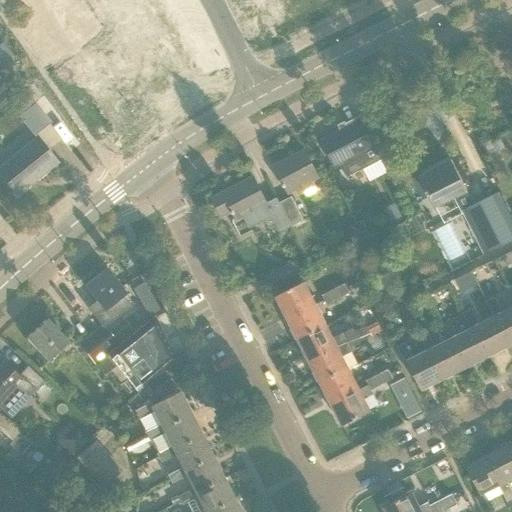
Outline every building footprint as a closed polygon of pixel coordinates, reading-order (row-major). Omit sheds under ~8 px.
[(33,82),(24,88),(36,103),(45,96),(33,82)] [(24,88),(7,102),(19,117),(36,103),(24,88)] [(374,148),(372,148),(358,122),(328,138),(330,143),(324,146),(324,145),(323,145),(335,169),(340,166),(346,178),(380,160),(394,186),(405,180),(388,148),(377,154),(374,148)] [(0,169),(0,177),(15,196),(55,163),(37,140),(0,169)] [(311,181),(317,178),(303,151),(289,158),(290,159),(274,168),(287,194),(295,190),(298,195),(314,187),(311,181)] [(451,161),(421,176),(436,207),(458,197),(465,210),(475,205),(468,189),(471,188),(466,168),(456,173),(451,161)] [(291,228),(279,205),(276,200),(266,205),(252,179),(211,201),(221,219),(230,214),(232,217),(233,216),(237,222),(243,219),(249,231),(265,222),(269,229),(276,225),(280,234),(291,228)] [(475,205),(465,210),(487,254),(511,241),(511,220),(498,193),(475,205)] [(292,198),(279,205),(291,228),(304,221),(292,198)] [(395,205),(384,211),(391,224),(401,218),(395,205)] [(357,224),(345,230),(350,239),(362,232),(357,224)] [(266,277),(271,288),(294,277),(304,272),(297,260),(288,266),(288,265),(266,277)] [(133,304),(131,302),(106,270),(84,288),(95,302),(88,308),(101,325),(89,334),(107,356),(115,366),(114,367),(136,394),(176,362),(154,318),(119,346),(104,327),(133,304)] [(276,297),(287,319),(315,304),(304,282),(276,297)] [(144,284),(134,290),(142,304),(152,297),(144,284)] [(344,284),(333,290),(338,300),(349,294),(344,284)] [(338,300),(333,290),(321,296),(326,306),(338,300)] [(486,302),(494,317),(509,347),(511,345),(511,308),(503,313),(495,298),(486,302)] [(287,319),(298,340),(327,326),(315,304),(287,319)] [(464,314),(471,329),(486,358),(509,347),(494,317),(480,325),(472,309),(464,314)] [(368,327),(366,327),(368,331),(380,325),(378,321),(368,327)] [(442,325),(449,340),(464,369),(486,358),(471,329),(458,336),(450,321),(442,325)] [(25,342),(47,364),(67,345),(46,322),(25,342)] [(368,331),(366,327),(365,324),(355,329),(354,330),(360,342),(371,337),(383,331),(380,325),(368,331)] [(298,340),(310,362),(346,343),(349,348),(350,347),(360,342),(354,330),(352,328),(333,338),(327,326),(298,340)] [(419,336),(427,351),(442,381),(464,369),(449,340),(436,347),(428,332),(419,336)] [(89,334),(78,343),(103,375),(114,367),(115,366),(107,356),(89,334)] [(346,343),(310,362),(321,383),(349,368),(343,357),(352,352),(350,347),(349,348),(346,343)] [(442,381),(427,351),(414,358),(406,343),(397,348),(406,365),(409,363),(424,390),(442,381)] [(2,365),(0,366),(0,408),(11,418),(41,384),(25,369),(17,378),(2,365)] [(349,368),(321,383),(332,404),(360,390),(349,368)] [(377,375),(382,385),(393,379),(388,369),(377,375)] [(365,381),(368,386),(371,391),(382,385),(377,375),(365,381)] [(405,379),(392,385),(401,402),(414,395),(405,379)] [(371,391),(368,386),(360,390),(332,404),(343,426),(371,412),(364,398),(372,394),(371,391)] [(151,402),(133,411),(138,420),(139,419),(145,431),(187,411),(178,393),(178,392),(153,406),(151,402)] [(187,411),(145,431),(144,432),(148,441),(164,433),(170,446),(198,433),(187,411)] [(0,430),(12,441),(20,431),(0,415),(0,430)] [(69,441),(77,450),(86,441),(78,433),(69,441)] [(175,455),(181,467),(208,454),(198,433),(170,446),(155,454),(159,463),(175,455)] [(76,460),(103,489),(122,472),(94,443),(76,460)] [(505,484),(508,483),(511,480),(511,443),(507,446),(490,455),(505,484)] [(185,476),(192,490),(219,476),(208,454),(181,467),(165,475),(169,484),(185,476)] [(490,455),(467,466),(481,495),(475,497),(482,511),(486,511),(492,509),(485,494),(499,487),(507,502),(511,498),(511,489),(508,483),(505,484),(490,455)] [(219,476),(192,490),(176,497),(180,506),(187,502),(191,511),(200,511),(230,497),(219,476)] [(386,511),(429,511),(432,511),(444,511),(446,511),(441,500),(430,506),(428,502),(419,507),(412,493),(384,507),(386,511)] [(452,494),(441,500),(446,511),(458,505),(452,494)] [(236,511),(230,497),(200,511),(236,511)]
